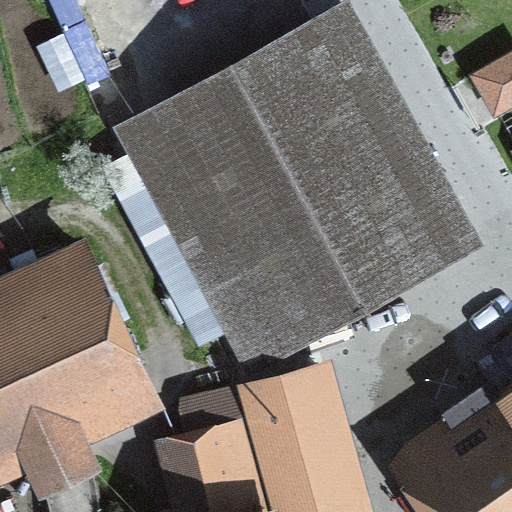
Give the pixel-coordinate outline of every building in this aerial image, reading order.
[(41,26),(58,79),(109,62),(92,10),(41,26)] [(344,12),(147,118),(258,325),(455,219),(344,12)] [(511,40),(470,60),(493,109),(511,100),(511,40)] [(17,286),(0,293),(0,462),(8,459),(20,486),(83,458),(69,427),(145,394),(77,240),(10,270),(17,286)] [(511,511),(511,381),(405,450),(445,511),(511,511)] [(189,511),(258,511),(236,396),(170,416),(189,511)] [(367,511),(343,410),(251,433),(271,511),(367,511)]
